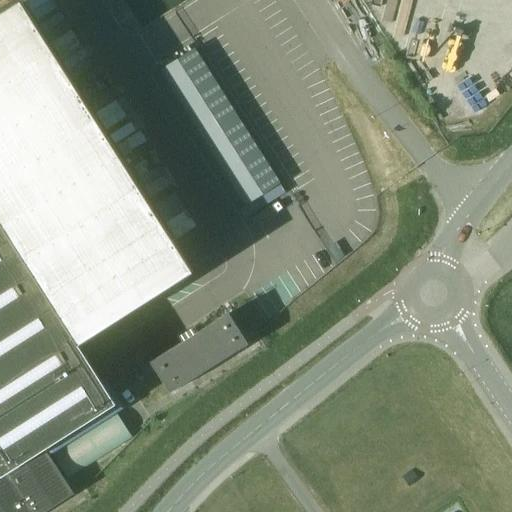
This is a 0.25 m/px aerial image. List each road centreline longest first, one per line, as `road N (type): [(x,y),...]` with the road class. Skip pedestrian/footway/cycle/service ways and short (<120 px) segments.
road 1 (tertiary): [(168,511),(222,456),(411,307)]
road 2 (tertiary): [(432,270),(511,159)]
